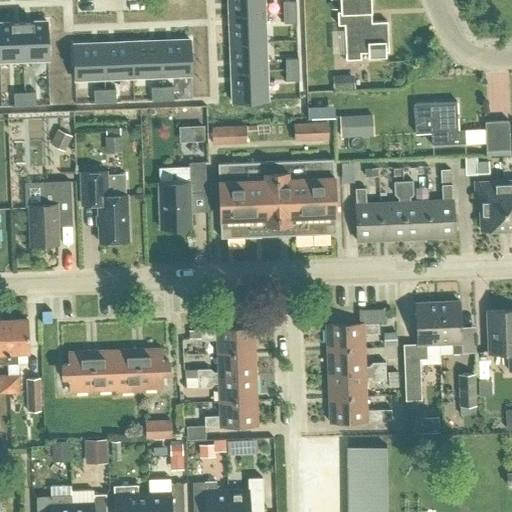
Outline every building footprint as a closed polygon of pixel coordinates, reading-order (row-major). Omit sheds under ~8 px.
[(263,0),(227,0),(228,14),(264,13),(263,0)] [(295,0),(282,1),(283,12),(296,12),(295,0)] [(370,12),(369,0),(338,0),(339,12),(337,12),(337,26),(343,26),(345,61),(360,60),(359,54),(367,54),(367,60),(385,59),(385,53),(387,53),(386,22),(362,24),(362,13),(370,12)] [(296,22),(296,12),(283,12),(283,23),(296,22)] [(264,13),(228,14),(229,43),(265,42),(264,13)] [(46,17),(21,18),(23,54),(47,53),(46,17)] [(21,18),(0,19),(0,55),(23,54),(21,18)] [(189,39),(160,40),(161,76),(191,75),(189,39)] [(160,40),(131,41),(132,77),(161,76),(160,40)] [(131,41),(102,42),(104,78),(132,77),(131,41)] [(102,42),(73,43),(74,79),(104,78),(102,42)] [(265,42),(229,43),(231,72),(266,70),(265,42)] [(298,69),(298,58),(284,59),(285,70),(298,69)] [(298,69),(285,70),(285,80),(298,80),(298,69)] [(266,70),(231,72),(232,101),(267,100),(266,70)] [(172,86),(161,87),(162,100),(173,99),(172,86)] [(161,87),(151,87),(151,100),(162,100),(161,87)] [(115,88),(104,89),(105,102),(115,101),(115,88)] [(104,89),(93,89),(94,102),(105,102),(104,89)] [(25,105),(24,92),(13,92),(14,105),(25,105)] [(35,92),(24,92),(25,105),(35,105),(35,92)] [(455,103),(414,105),(416,134),(439,133),(440,145),(465,144),(464,130),(456,131),(455,103)] [(337,135),(369,134),(368,112),(336,113),(337,135)] [(509,150),(507,121),(484,123),(485,152),(509,150)] [(293,138),(325,138),(325,122),(293,122),(293,138)] [(211,143),(245,142),(245,124),(211,125),(211,143)] [(192,142),(205,141),(204,125),(191,126),(192,142)] [(121,147),(121,135),(104,135),(104,147),(121,147)] [(333,158),(217,163),(220,237),(336,233),(333,158)] [(488,161),(475,161),(476,173),(488,172),(488,161)] [(189,192),(205,192),(204,162),(188,162),(189,182),(157,183),(159,228),(191,227),(189,192)] [(377,168),(365,168),(365,176),(377,175),(377,168)] [(389,179),(412,179),(412,168),(389,168),(389,179)] [(450,169),(440,169),(440,182),(450,181),(450,169)] [(79,172),(81,204),(97,204),(98,242),(128,240),(126,194),(107,195),(106,171),(79,172)] [(409,197),(412,193),(412,180),(402,181),(405,239),(429,238),(428,200),(409,201),(409,197)] [(511,228),(511,180),(474,182),(474,196),(478,196),(480,230),(511,228)] [(69,181),(41,182),(42,204),(28,204),(30,244),(57,243),(56,218),(71,217),(69,181)] [(379,202),(381,240),(405,239),(402,181),(393,181),(394,194),(397,197),(398,201),(379,202)] [(428,200),(429,238),(454,237),(452,199),(451,184),(441,184),(441,200),(428,200)] [(354,188),(355,203),(356,241),(381,240),(379,202),(365,203),(365,188),(354,188)] [(437,302),(438,343),(451,342),(451,353),(461,353),(459,301),(437,302)] [(426,343),(438,343),(437,302),(414,303),(417,354),(403,354),(405,400),(420,399),(419,359),(427,358),(426,343)] [(381,321),(382,308),(355,308),(355,320),(381,321)] [(511,309),(486,311),(487,353),(507,352),(508,370),(511,369),(511,309)] [(26,319),(6,320),(7,364),(17,363),(16,351),(27,351),(26,319)] [(363,334),(378,333),(378,323),(363,323),(325,324),(326,349),(363,348),(363,334)] [(215,329),(200,330),(201,340),(216,340),(216,353),(254,352),(253,327),(215,329)] [(68,359),(61,360),(62,378),(68,378),(69,391),(114,389),(115,392),(139,391),(139,388),(162,388),(161,375),(168,374),(167,356),(160,356),(160,348),(68,351),(68,359)] [(363,348),(326,349),(327,373),(385,371),(384,361),(364,362),(363,348)] [(217,368),(197,369),(197,378),(255,376),(254,352),(216,353),(217,368)] [(385,371),(327,373),(328,397),(365,395),(365,381),(385,380),(385,371)] [(19,392),(19,373),(7,374),(8,392),(19,392)] [(476,406),(475,374),(457,374),(459,407),(476,406)] [(255,376),(197,378),(197,388),(218,387),(218,401),(256,400),(255,376)] [(25,378),(26,411),(40,410),(39,377),(25,378)] [(365,395),(328,397),(329,422),(366,420),(391,419),(390,409),(366,410),(365,395)] [(219,415),(204,416),(204,426),(219,426),(257,425),(256,400),(218,401),(219,415)] [(511,408),(502,409),(503,426),(511,425),(511,408)] [(438,416),(421,417),(422,433),(439,432),(438,416)] [(146,420),(146,437),(171,437),(171,420),(146,420)] [(181,425),(182,438),(200,436),(199,423),(181,425)] [(195,454),(252,449),(251,436),(194,441),(195,454)] [(107,463),(106,439),(85,440),(85,463),(107,463)] [(167,467),(179,466),(178,444),(165,444),(167,467)] [(386,511),(386,446),(347,447),(347,511),(386,511)] [(511,471),(502,471),(502,482),(511,482),(511,471)] [(247,486),(226,486),(227,511),(262,511),(262,474),(247,475),(247,486)] [(227,511),(226,486),(216,487),(215,479),(191,480),(192,511),(227,511)] [(171,490),(148,491),(148,511),(171,511),(172,511),(184,511),(183,482),(170,482),(171,490)] [(148,511),(148,491),(137,491),(137,483),(114,484),(114,511),(148,511)] [(50,494),(37,495),(37,511),(71,511),(70,490),(69,485),(50,485),(50,494)] [(93,490),(70,490),(71,511),(106,511),(106,492),(93,493),(93,490)]
